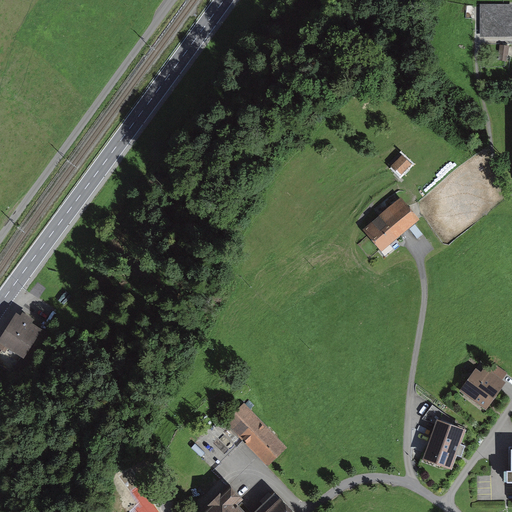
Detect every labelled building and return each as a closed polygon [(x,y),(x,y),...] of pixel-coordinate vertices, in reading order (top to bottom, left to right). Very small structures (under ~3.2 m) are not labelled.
[(511,5),(480,5),(480,37),(511,37),(511,5)] [(400,175),(412,164),(406,159),(395,169),(400,175)] [(401,200),(365,229),(381,248),(416,219),(401,200)] [(24,306),(0,340),(22,355),(46,322),(24,306)] [(498,366),(493,372),(503,380),(508,375),(498,366)] [(476,370),(461,389),(485,407),(503,382),(485,369),(481,374),(476,370)] [(288,451),(249,407),(232,422),(271,466),(288,451)] [(464,429),(438,420),(424,457),(450,466),(464,429)] [(231,487),(204,511),(292,511),(281,500),(267,511),(241,511),(232,502),(239,496),(231,487)]
